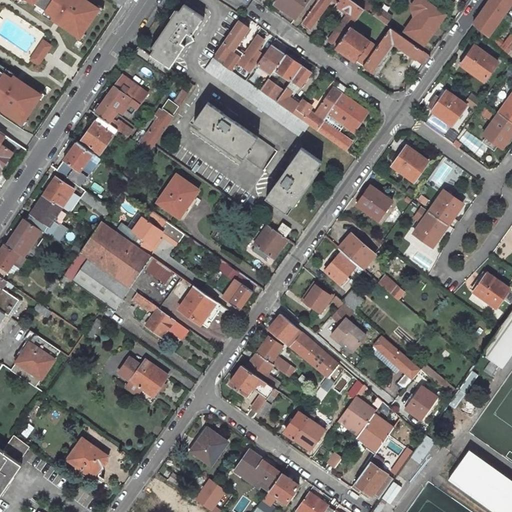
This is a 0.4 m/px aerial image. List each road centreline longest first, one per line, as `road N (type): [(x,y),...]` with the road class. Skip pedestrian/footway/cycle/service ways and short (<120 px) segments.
road 1 (residential): [(203,392),(400,114)]
road 2 (residential): [(0,217),(146,0)]
road 3 (residential): [(203,392),(368,511)]
road 4 (residential): [(493,182),(443,267),(454,278),(511,214)]
road 5 (residential): [(256,12),(400,114)]
road 6 (residential): [(117,511),(203,392)]
road 7 (residential): [(400,114),(482,0)]
